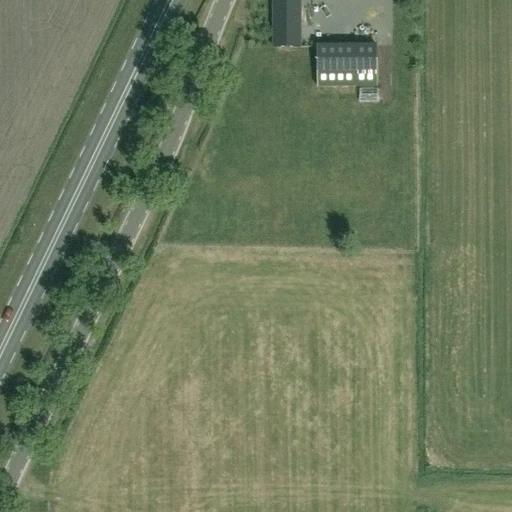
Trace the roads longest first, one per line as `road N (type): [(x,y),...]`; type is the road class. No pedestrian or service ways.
road 1 (unclassified): [(0,500),(183,112),(223,0)]
road 2 (primary): [(0,353),(170,0)]
